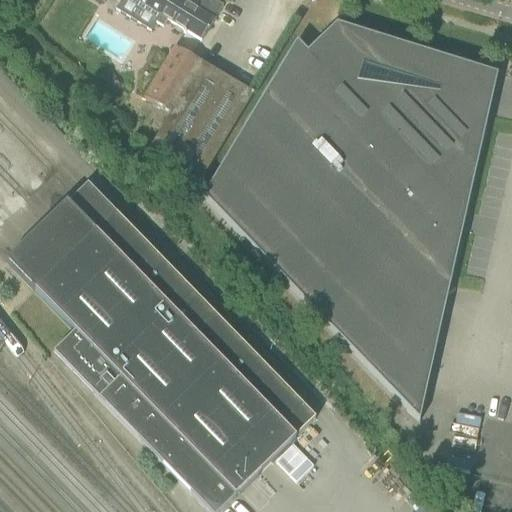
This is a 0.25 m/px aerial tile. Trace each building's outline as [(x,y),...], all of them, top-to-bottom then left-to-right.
[(202,44),(224,8),(212,1),(211,3),(206,0),(203,0),(196,12),(177,0),(130,0),(160,19),(156,25),(163,29),(168,22),(186,33),(202,44)] [(204,199),(420,424),(488,118),(472,102),(498,77),(337,27),(308,55),(297,44),(204,199)] [(144,100),(171,116),(172,117),(203,65),(192,59),(175,49),(153,85),(144,100)] [(254,96),(203,65),(172,117),(171,116),(147,155),(192,201),(218,157),(254,96)] [(24,248),(8,263),(36,293),(76,335),(54,355),(206,511),(221,511),(251,484),(279,457),(305,431),(315,421),(119,218),(89,187),(78,197),(50,223),(24,248)]
